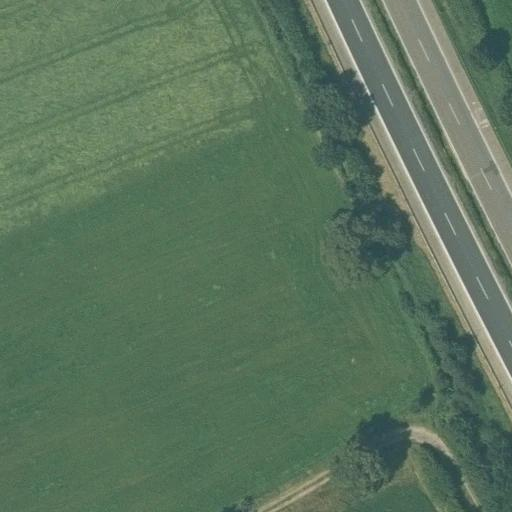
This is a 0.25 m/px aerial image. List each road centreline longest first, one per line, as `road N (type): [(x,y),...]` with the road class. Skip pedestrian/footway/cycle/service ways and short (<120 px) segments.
road 1 (motorway): [(340,0),(511,340)]
road 2 (track): [(477,511),(432,438),(402,434),(264,511)]
road 3 (motorway): [(511,243),(393,0)]
